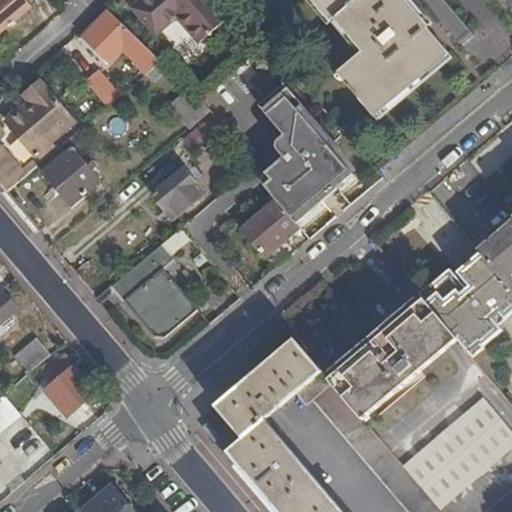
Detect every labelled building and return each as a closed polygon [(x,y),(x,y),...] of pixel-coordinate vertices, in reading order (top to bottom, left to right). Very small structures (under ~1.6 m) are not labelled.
[(21,0),(0,0),(0,31),(28,9),(21,0)] [(199,41),(229,16),(216,0),(144,0),(136,7),(158,33),(179,16),(199,41)] [(334,0),(348,16),(351,13),(380,47),(376,51),(354,70),(391,112),(466,49),(423,0),(334,0)] [(161,60),(107,6),(80,29),(108,60),(122,48),(147,72),(161,60)] [(102,70),(89,81),(109,105),(122,94),(102,70)] [(266,104),(301,145),(267,175),(266,176),(267,185),(279,199),(299,223),(304,218),(357,173),(336,149),(342,143),(290,84),(266,104)] [(190,88),(171,103),(191,128),(212,110),(201,99),(190,88)] [(47,91),(9,123),(36,154),(74,120),(47,91)] [(212,110),(191,128),(183,134),(196,149),(223,128),(225,126),(212,110)] [(4,144),(0,146),(0,182),(8,192),(29,174),(4,144)] [(102,180),(73,146),(70,149),(67,151),(45,170),(72,204),(102,180)] [(183,166),(151,193),(165,209),(170,204),(179,214),(205,193),(183,166)] [(279,199),(242,229),(267,256),(302,226),(299,223),(279,199)] [(170,204),(165,209),(174,219),(179,214),(170,204)] [(511,218),(478,248),(482,253),(511,287),(511,218)] [(191,236),(182,226),(163,242),(171,252),(191,236)] [(165,265),(175,257),(171,252),(163,242),(113,284),(155,334),(167,335),(200,307),(165,265)] [(422,295),(426,299),(460,340),(473,355),(487,343),(486,342),(504,327),(500,322),(511,312),(511,287),(482,253),(462,270),(474,284),(469,288),(453,270),(422,295)] [(91,258),(75,272),(97,298),(113,284),(91,258)] [(6,292),(0,297),(0,334),(6,329),(1,323),(19,307),(6,292)] [(460,340),(426,299),(331,380),(368,423),(374,418),(372,415),(460,340)] [(38,337),(16,356),(29,372),(52,353),(38,337)] [(230,452),(280,511),(346,511),(267,419),(299,392),(309,404),(315,399),(410,511),(441,511),(440,510),(403,465),(368,423),(331,380),(297,340),(219,406),(245,438),(230,452)] [(56,380),(44,390),(67,417),(97,391),(67,356),(49,371),(56,380)] [(0,428),(17,414),(1,394),(0,395),(0,428)] [(511,448),(511,432),(483,398),(403,465),(440,510),(511,448)] [(135,511),(114,486),(85,511),(135,511)]
